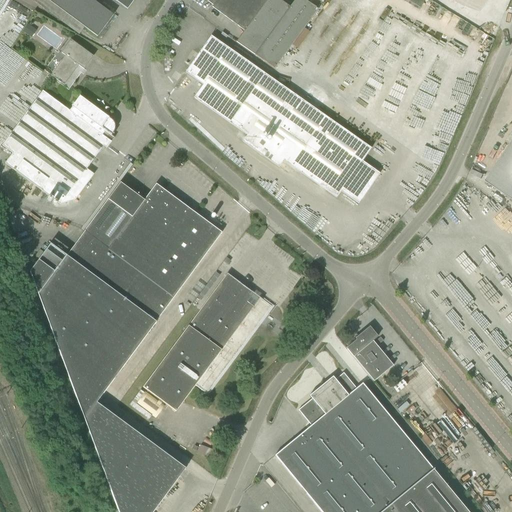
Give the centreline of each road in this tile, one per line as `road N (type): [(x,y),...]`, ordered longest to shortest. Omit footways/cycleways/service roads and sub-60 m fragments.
road 1 (unclassified): [(365,283),(333,265),(161,117),(146,70),(149,46),(176,0)]
road 2 (unclassified): [(365,283),(451,179),(511,32)]
road 3 (unclassified): [(214,511),(269,393),(365,283)]
road 4 (unclassified): [(511,450),(387,297),(365,283)]
